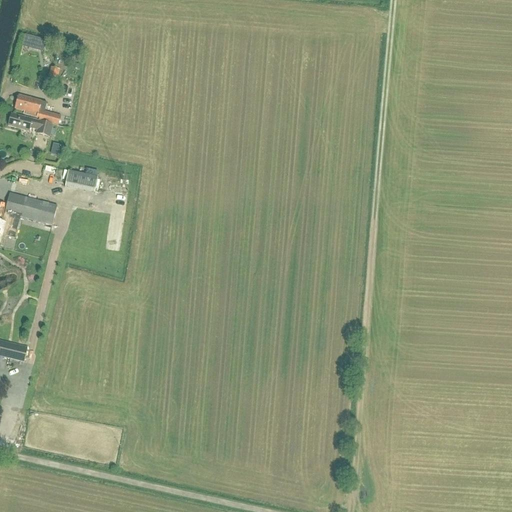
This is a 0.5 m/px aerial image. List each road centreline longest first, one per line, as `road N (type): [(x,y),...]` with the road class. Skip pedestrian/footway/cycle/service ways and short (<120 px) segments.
road 1 (track): [(351,511),(391,0)]
road 2 (track): [(7,455),(266,511)]
